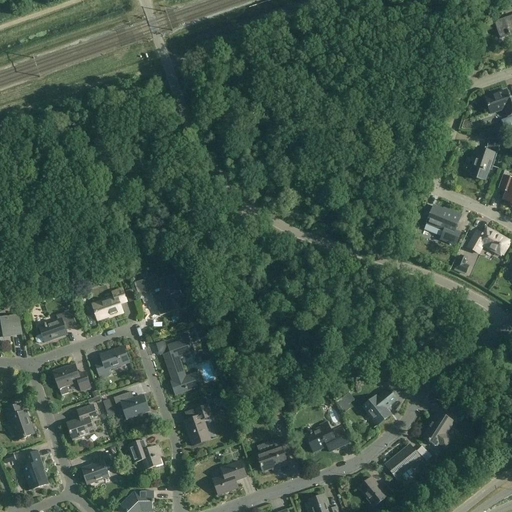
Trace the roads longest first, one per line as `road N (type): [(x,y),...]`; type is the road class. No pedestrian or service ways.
road 1 (unclassified): [(511,321),(452,286),(285,228),(234,193),(196,143),(144,0)]
road 2 (residential): [(511,322),(434,374),(405,423),(362,460),(225,510)]
road 3 (residential): [(29,364),(121,331),(140,340),(177,447),(180,511)]
road 4 (residential): [(511,225),(433,188),(466,88),(511,72)]
road 5 (residential): [(74,495),(29,364)]
